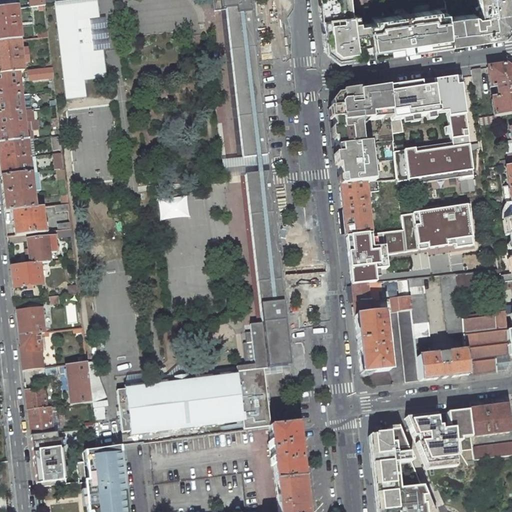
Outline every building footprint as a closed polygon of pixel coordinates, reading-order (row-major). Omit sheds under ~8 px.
[(96,0),(86,0),(55,4),(66,99),(85,97),(83,80),(106,77),(102,51),(95,52),(91,18),(99,18),(96,0)] [(248,0),(213,0),(215,11),(226,10),(242,159),(266,156),(248,0)] [(351,14),(349,0),(318,0),(321,19),(322,32),(325,51),(336,61),(352,58),(351,55),(359,54),(359,57),(364,56),(364,55),(371,54),(371,55),(413,49),(412,48),(421,46),(421,48),(449,44),(447,17),(445,8),(373,19),(373,22),(359,24),(359,20),(355,21),(354,14),(351,14)] [(477,0),(478,3),(482,7),(483,14),(479,15),(476,15),(476,14),(474,13),(447,17),(449,44),(502,36),(511,24),(510,18),(506,18),(505,12),(509,12),(507,0),(477,0)] [(15,9),(0,10),(0,42),(19,41),(15,9)] [(99,18),(91,18),(95,52),(102,51),(106,50),(103,17),(99,18)] [(19,41),(0,42),(0,74),(18,72),(22,72),(19,41)] [(511,69),(505,65),(487,68),(490,88),(496,87),(497,98),(491,99),(494,117),(496,116),(511,114),(511,69)] [(52,78),(51,69),(42,70),(27,71),(28,81),(52,78)] [(479,69),(471,70),(472,76),(473,83),(481,82),(479,69)] [(27,110),(22,110),(18,72),(0,74),(0,143),(27,140),(32,140),(31,130),(30,121),(33,121),(32,109),(27,110)] [(459,78),(387,88),(392,132),(402,131),(401,124),(433,120),(432,113),(443,111),(444,117),(445,116),(463,114),(459,78)] [(381,113),(389,112),(387,88),(339,95),(330,107),(335,147),(361,144),(358,122),(381,119),(381,113)] [(463,114),(445,116),(447,126),(442,127),(443,135),(448,134),(449,143),(450,147),(467,144),(463,114)] [(496,116),(494,117),(478,119),(479,125),(497,123),(496,116)] [(53,151),(61,150),(59,137),(56,137),(51,138),(53,151)] [(27,140),(0,143),(0,170),(1,177),(31,174),(29,157),(27,140)] [(361,144),(335,147),(339,186),(364,183),(374,182),(370,143),(361,144)] [(450,147),(449,143),(393,152),(395,180),(396,179),(397,182),(406,180),(407,185),(456,178),(471,175),(467,144),(450,147)] [(57,171),(63,170),(61,153),(53,154),(55,171),(57,171)] [(506,219),(511,218),(511,166),(510,166),(505,167),(508,186),(504,186),(506,203),(504,208),(502,212),(502,216),(502,220),(506,219)] [(288,366),(289,366),(267,172),(244,175),(261,323),(249,324),(251,342),(242,343),(245,366),(245,372),(262,370),(288,366)] [(31,174),(1,177),(5,212),(12,211),(35,209),(33,197),(32,182),(40,181),(39,173),(37,173),(31,174)] [(471,175),(456,178),(459,194),(474,191),(471,175)] [(395,180),(377,181),(379,201),(384,201),(385,204),(398,202),(397,182),(396,179),(395,180)] [(364,183),(339,186),(345,237),(370,234),(369,223),(367,204),(370,204),(369,199),(366,199),(364,183)] [(33,197),(35,209),(41,208),(43,208),(42,205),(40,205),(40,204),(38,204),(38,197),(33,197)] [(68,212),(67,205),(62,206),(54,206),(55,213),(68,212)] [(464,205),(400,215),(402,230),(405,252),(453,245),(454,248),(471,246),(464,205)] [(35,209),(12,211),(15,236),(44,233),(41,208),(35,209)] [(391,232),(389,214),(381,214),(382,222),(369,223),(370,234),(373,233),(380,233),(391,232)] [(58,224),(58,231),(70,230),(69,223),(58,224)] [(391,232),(380,233),(382,245),(383,256),(405,252),(402,230),(391,232)] [(370,234),(345,237),(346,246),(348,267),(350,286),(374,284),(372,269),(384,268),(383,256),(382,245),(371,246),(370,234)] [(27,240),(30,264),(39,263),(50,262),(49,253),(56,252),(54,237),(27,240)] [(75,267),(74,259),(68,260),(61,261),(62,269),(75,267)] [(475,265),(476,272),(490,271),(498,270),(497,262),(475,265)] [(13,288),(41,284),(39,263),(30,264),(11,266),(13,288)] [(498,276),(498,270),(490,271),(492,284),(496,312),(460,316),(462,334),(464,352),(467,376),(496,372),(495,358),(509,356),(506,331),(504,320),(504,316),(501,293),(499,283),(498,276)] [(476,272),(455,275),(457,288),(492,284),(490,271),(476,272)] [(511,273),(510,274),(498,276),(499,283),(511,281),(511,291),(501,293),(504,316),(510,315),(511,314),(511,273)] [(455,275),(440,276),(447,335),(462,334),(460,316),(457,288),(455,275)] [(429,345),(422,278),(407,280),(411,310),(415,346),(429,345)] [(400,311),(411,310),(407,280),(400,281),(402,298),(398,298),(400,311)] [(354,317),(382,314),(389,313),(388,305),(378,306),(378,305),(373,305),(372,301),(368,301),(367,292),(377,291),(376,283),(374,284),(350,286),(354,317)] [(377,297),(377,291),(367,292),(368,301),(372,301),(377,300),(378,300),(377,297)] [(41,309),(16,312),(19,336),(43,333),(41,309)] [(415,346),(411,310),(400,311),(397,312),(404,383),(419,381),(416,357),(415,346)] [(390,385),(382,314),(354,317),(360,374),(376,387),(390,385)] [(48,333),(43,333),(19,336),(23,371),(43,368),(39,338),(49,337),(48,333)] [(419,381),(467,376),(464,352),(416,357),(419,381)] [(509,356),(495,358),(496,372),(506,371),(510,364),(509,356)] [(70,405),(90,403),(86,364),(86,363),(66,366),(70,405)] [(86,364),(90,403),(105,398),(92,364),(86,364)] [(236,372),(236,373),(245,372),(245,366),(192,372),(178,365),(163,378),(167,380),(193,377),(197,374),(208,373),(212,375),(236,372)] [(270,427),(263,374),(262,370),(245,372),(236,373),(124,387),(124,389),(116,390),(121,432),(130,431),(130,435),(242,421),(243,431),(264,429),(269,428),(268,427),(270,427)] [(124,386),(124,387),(236,373),(236,372),(212,375),(208,373),(197,374),(193,377),(167,380),(163,378),(152,380),(148,383),(124,386)] [(32,381),(24,382),(25,390),(27,410),(46,408),(44,388),(35,389),(34,383),(32,383),(32,381)] [(509,433),(505,406),(467,411),(470,438),(509,433)] [(58,412),(57,407),(46,408),(27,410),(30,435),(52,433),(50,412),(58,412)] [(470,438),(467,411),(446,413),(447,426),(436,427),(435,415),(411,417),(405,418),(408,427),(409,429),(412,437),(416,437),(417,443),(415,443),(426,470),(456,466),(454,443),(460,442),(460,439),(470,438)] [(50,412),(52,433),(56,432),(55,422),(59,422),(58,412),(50,412)] [(302,478),(296,424),(270,427),(268,427),(269,428),(271,449),(269,449),(270,460),(272,459),(274,481),(302,478)] [(421,511),(421,507),(422,505),(421,497),(425,497),(398,432),(398,430),(396,427),(388,428),(388,431),(384,431),(384,434),(373,435),(373,436),(367,437),(375,511),(421,511)] [(61,437),(57,438),(56,432),(52,433),(30,435),(36,488),(65,485),(61,437)] [(511,443),(472,448),(473,461),(511,455),(511,443)] [(125,511),(118,447),(96,450),(84,452),(87,482),(84,483),(87,511),(125,511)] [(305,511),(302,478),(274,481),(277,511),(305,511)] [(421,511),(430,511),(425,497),(421,497),(422,505),(421,507),(421,511)]
